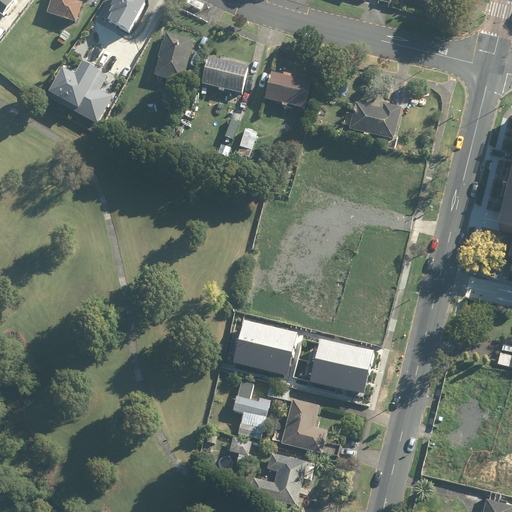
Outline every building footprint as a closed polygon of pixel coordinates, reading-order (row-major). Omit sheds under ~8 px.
[(0,0),(0,20),(10,8),(15,0),(0,0)] [(78,5),(79,0),(50,0),(46,18),(75,27),(81,6),(78,5)] [(144,6),(133,0),(113,0),(100,23),(125,38),(144,6)] [(192,42),(164,35),(154,80),(182,86),(192,42)] [(231,66),(232,64),(229,64),(229,62),(221,60),(220,66),(207,63),(201,88),(242,97),(248,70),(231,66)] [(114,85),(82,66),(76,75),(64,67),(46,98),(96,127),(116,93),(111,90),(114,85)] [(279,74),(269,72),(263,103),(302,112),(308,84),(278,77),(279,74)] [(360,108),(354,106),(353,110),(346,108),(342,126),(348,128),(347,133),(392,144),(400,113),(388,109),(387,111),(377,108),(376,110),(361,106),(360,108)] [(248,160),(257,134),(246,130),(237,157),(248,160)] [(354,167),(359,152),(331,142),(328,149),(317,145),(305,178),(335,189),(345,163),(354,167)] [(408,165),(381,158),(370,204),(397,210),(408,165)] [(511,183),(502,224),(511,226),(511,183)] [(276,222),(270,220),(270,219),(267,218),(261,245),(265,246),(264,249),(314,261),(320,237),(305,234),(306,227),(276,220),(276,222)] [(332,269),(352,273),(354,262),(355,262),(358,246),(359,247),(362,230),(334,225),(330,246),(329,245),(325,266),(332,267),(332,269)] [(378,234),(367,233),(365,244),(364,244),(363,253),(375,255),(378,234)] [(306,325),(346,331),(348,314),(337,312),(342,284),(313,279),(306,325)] [(258,321),(254,337),(279,342),(282,327),(258,321)] [(305,343),(305,349),(302,348),(292,347),(289,364),(299,365),(295,390),(323,394),(324,388),(325,388),(329,367),(326,367),(327,363),(331,364),(333,348),(305,343)] [(511,357),(499,354),(496,368),(511,371),(511,357)] [(236,439),(261,444),(269,405),(253,401),(256,388),(242,385),(239,401),(234,400),(231,414),(241,417),(236,439)] [(268,387),(265,397),(285,403),(288,393),(268,387)] [(326,435),(313,431),(319,409),(292,402),(280,448),(320,458),(326,435)] [(252,444),(232,440),(229,457),(249,461),(252,444)] [(511,446),(508,445),(504,461),(473,454),(470,463),(466,462),(461,482),(511,494),(511,446)] [(307,466),(271,457),(267,473),(275,475),(272,487),(253,482),(248,499),(296,511),(307,466)] [(511,508),(483,503),(481,511),(511,511),(511,509),(511,508)]
